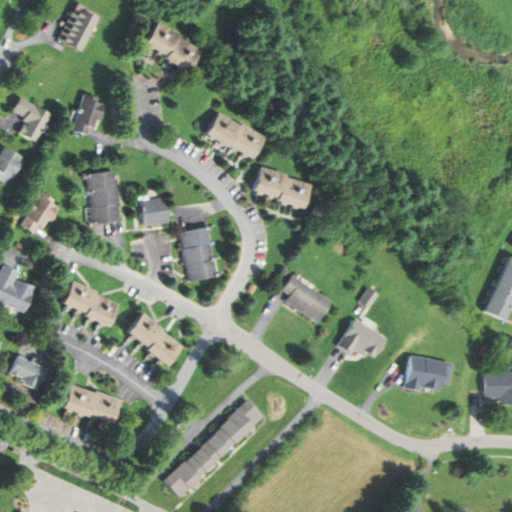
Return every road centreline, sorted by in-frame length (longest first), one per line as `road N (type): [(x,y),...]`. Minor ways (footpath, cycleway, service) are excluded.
road 1 (residential): [(6,57),(0,64),(24,420),(101,452),(122,452),(150,431),(241,277),(250,246),(240,214),(220,191),(148,141),(138,79)]
road 2 (residential): [(511,440),(403,439),(119,271)]
